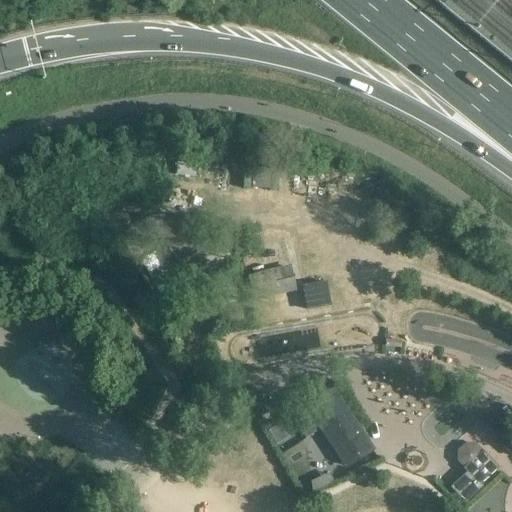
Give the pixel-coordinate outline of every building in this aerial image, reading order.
[(295,291),(282,230),(281,228),(244,237),(246,247),(242,247),(254,300),(295,291)] [(333,306),(330,289),(329,283),(304,287),(308,311),(333,306)] [(372,449),(335,392),(294,418),(307,439),(316,433),(314,429),(319,426),(345,466),(372,449)] [(440,432),(447,435),(450,429),(465,436),(474,418),(453,407),(440,432)] [(497,434),(504,425),(495,416),(487,426),(497,434)] [(511,431),(509,430),(504,425),(494,438),(499,442),(511,452),(511,431)] [(467,494),(496,468),(476,445),(465,445),(458,452),(457,462),(471,477),(460,487),(467,494)]
